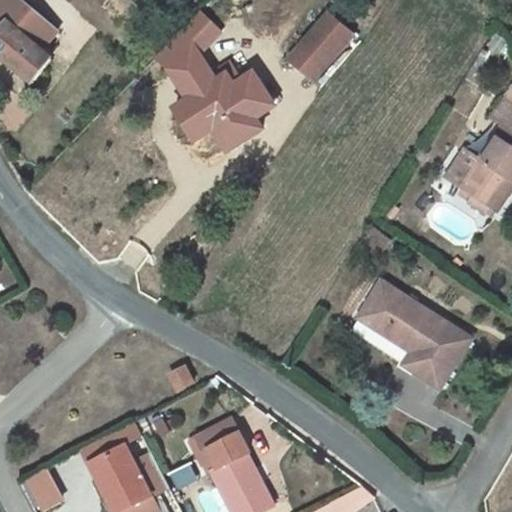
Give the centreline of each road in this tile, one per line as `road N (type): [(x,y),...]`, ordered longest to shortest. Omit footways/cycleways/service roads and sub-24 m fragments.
road 1 (residential): [(419,511),(259,383),(123,307)]
road 2 (residential): [(123,307),(46,241),(0,181)]
road 3 (residential): [(123,307),(0,422)]
